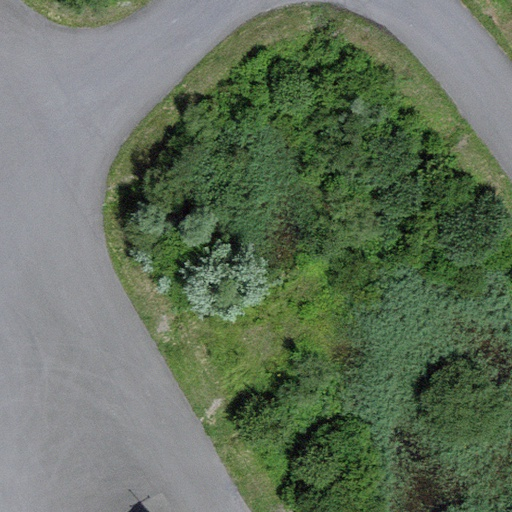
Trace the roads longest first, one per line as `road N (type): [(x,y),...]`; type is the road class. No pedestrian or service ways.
road 1 (track): [(209,0),(0,200)]
road 2 (track): [(389,0),(494,93),(511,123)]
